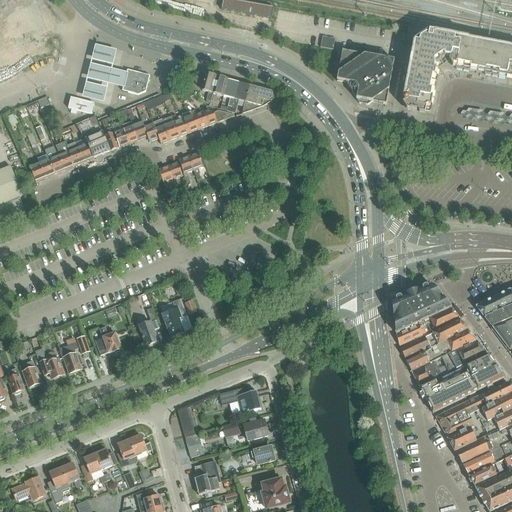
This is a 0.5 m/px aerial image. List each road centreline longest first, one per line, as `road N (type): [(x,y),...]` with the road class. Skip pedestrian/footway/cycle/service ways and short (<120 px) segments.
road 1 (tertiary): [(360,269),(197,356),(0,438)]
road 2 (tertiary): [(0,452),(257,345),(360,292)]
road 3 (residential): [(289,176),(273,126),(258,122),(166,154),(135,152),(41,190)]
road 4 (tertiary): [(76,0),(143,42),(272,67)]
road 5 (tertiary): [(272,67),(248,51),(145,27),(97,0)]
road 6 (tertiary): [(407,511),(375,344)]
road 7 (residential): [(0,471),(155,407)]
road 8 (residential): [(308,511),(273,376),(262,367)]
